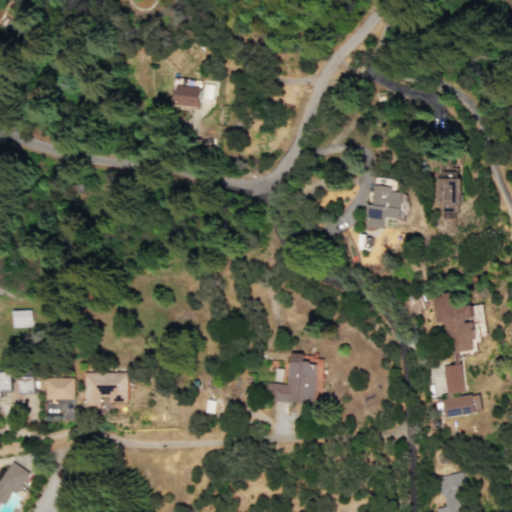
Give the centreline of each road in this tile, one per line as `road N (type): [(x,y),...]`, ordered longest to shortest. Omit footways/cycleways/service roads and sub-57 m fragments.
road 1 (tertiary): [(387,0),(331,56),(299,103),(301,141),(282,174),(258,183),(207,181),(85,162)]
road 2 (residential): [(407,421),(291,441),(0,448)]
road 3 (residential): [(258,183),(285,261),(357,285),(389,313),(415,511)]
road 4 (residential): [(390,0),(379,66),(460,100),(511,225)]
road 5 (residential): [(389,313),(426,368),(438,428),(486,427),(497,465),(487,511)]
